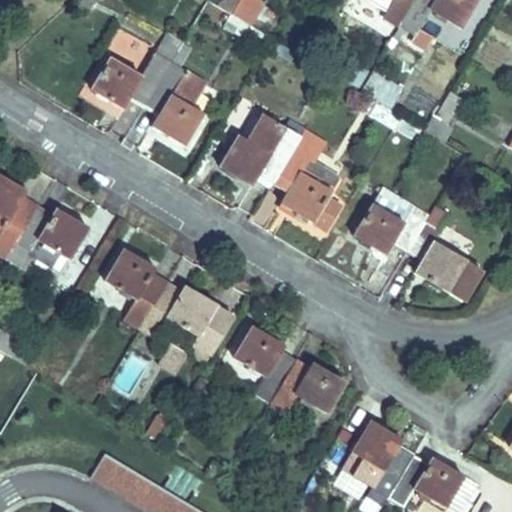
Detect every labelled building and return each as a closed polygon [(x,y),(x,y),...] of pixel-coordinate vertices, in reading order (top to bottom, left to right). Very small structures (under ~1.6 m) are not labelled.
[(99,0),(81,0),(76,5),(84,14),(99,0)] [(239,0),(222,0),(218,8),(230,15),(239,0)] [(252,0),(239,0),(230,15),(249,26),(261,5),(252,0)] [(399,26),(414,0),(376,0),(389,7),(383,17),(399,26)] [(414,0),(399,26),(428,44),(433,37),(419,29),(430,11),(451,23),(457,14),(466,20),(477,0),(414,0)] [(460,29),(466,20),(457,14),(451,23),(460,29)] [(249,26),(230,15),(223,26),(242,37),(249,26)] [(398,26),(385,18),(377,31),(390,39),(398,26)] [(143,107),(170,62),(182,43),(167,33),(141,77),(109,58),(90,90),(112,103),(117,94),(127,100),(128,98),(143,107)] [(295,54),(272,40),(267,48),(290,62),(295,54)] [(190,47),(182,43),(170,62),(178,67),(190,47)] [(178,67),(170,62),(143,107),(159,116),(157,118),(167,124),(161,133),(184,146),(203,114),(191,108),(206,83),(178,67)] [(370,74),(359,92),(374,101),(389,110),(400,92),(370,74)] [(450,92),(435,117),(447,124),(462,99),(450,92)] [(122,109),(127,100),(117,94),(112,103),(122,109)] [(394,128),(400,117),(389,110),(374,101),(367,112),(394,128)] [(246,171),(271,186),(273,184),(300,138),(305,130),(288,120),(284,127),(261,114),(245,141),(238,136),(232,146),(226,143),(219,155),(224,158),(219,168),(241,181),(246,171)] [(435,117),(433,116),(424,131),(443,143),(453,127),(447,124),(435,117)] [(418,128),(400,117),(394,128),(412,139),(418,128)] [(167,124),(157,118),(152,127),(161,133),(167,124)] [(300,138),(321,151),(326,142),(305,130),(300,138)] [(226,143),(232,146),(238,136),(232,133),(226,143)] [(321,151),(300,138),(273,184),(288,193),(286,195),(296,201),(290,211),(326,232),(341,207),(327,198),(330,192),(305,177),(313,164),(321,151)] [(467,186),(472,158),(442,152),(436,181),(467,186)] [(338,179),(313,164),(305,177),(330,192),(338,179)] [(0,254),(6,258),(37,207),(22,198),(26,191),(0,175),(0,254)] [(407,252),(429,215),(382,187),(353,236),(375,249),(380,240),(390,246),(391,243),(406,253),(407,252)] [(22,198),(37,207),(41,200),(26,191),(22,198)] [(296,201),(286,195),(280,205),(290,211),(296,201)] [(41,200),(37,207),(52,216),(56,209),(41,200)] [(52,216),(37,207),(6,258),(22,268),(29,255),(34,258),(50,268),(59,254),(65,244),(74,250),(87,228),(56,209),(52,216)] [(429,215),(407,252),(422,261),(420,264),(430,270),(424,279),(462,302),(481,270),(434,242),(449,216),(434,207),(429,215)] [(384,255),(390,246),(380,240),(375,249),(384,255)] [(68,260),(74,250),(65,244),(59,254),(68,260)] [(144,320),(166,284),(151,275),(155,268),(123,250),(104,281),(135,300),(129,310),(144,320)] [(29,255),(22,268),(26,270),(34,258),(29,255)] [(191,276),(176,267),(166,284),(181,293),(185,286),(191,276)] [(181,293),(166,284),(144,320),(160,329),(156,335),(155,337),(169,345),(158,363),(176,373),(193,345),(211,355),(234,318),(215,307),(216,305),(185,286),(181,293)] [(144,320),(129,310),(125,317),(141,326),(144,320)] [(156,335),(160,329),(144,320),(141,326),(156,335)] [(269,404),(294,362),(279,353),(283,346),(252,327),(238,349),(248,355),(242,364),(263,377),(253,394),(269,404)] [(0,351),(11,358),(19,345),(4,335),(2,340),(0,338),(0,351)] [(36,355),(19,345),(11,358),(28,368),(36,355)] [(205,366),(211,355),(193,345),(187,355),(205,366)] [(248,355),(238,349),(233,359),(242,364),(248,355)] [(309,371),(294,362),(269,404),(285,414),(295,396),(326,414),(345,383),(313,364),(309,371)] [(174,411),(165,406),(159,416),(168,422),(174,411)] [(168,422),(159,416),(157,415),(146,433),(157,440),(168,422)] [(386,498),(413,455),(398,446),(402,440),(370,420),(357,442),(366,448),(360,458),(381,471),(371,488),(386,498)] [(201,511),(104,454),(90,478),(145,511),(201,511)] [(428,464),(413,455),(386,498),(402,508),(413,490),(434,503),(440,493),(449,499),(463,477),(432,458),(428,464)] [(440,493),(434,503),(444,509),(449,499),(440,493)]
